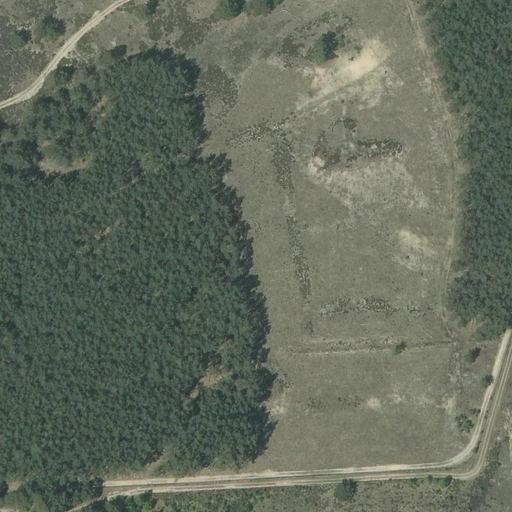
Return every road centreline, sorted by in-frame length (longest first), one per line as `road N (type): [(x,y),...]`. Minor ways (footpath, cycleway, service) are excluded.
road 1 (track): [(0,490),(458,461),(473,441),(511,316)]
road 2 (track): [(127,0),(99,16),(32,88),(0,106)]
